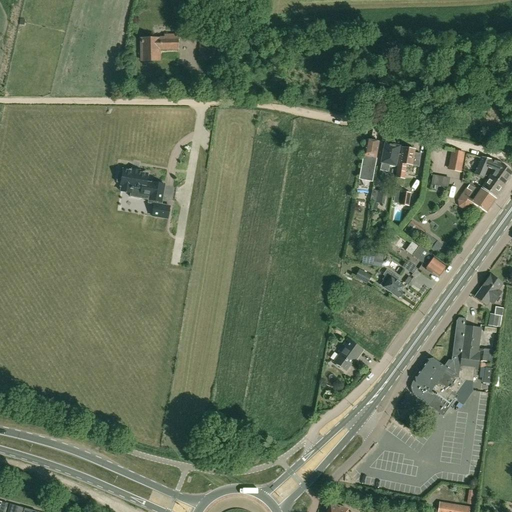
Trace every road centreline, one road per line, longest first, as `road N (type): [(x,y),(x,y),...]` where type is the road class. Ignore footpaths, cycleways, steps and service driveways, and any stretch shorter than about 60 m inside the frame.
road 1 (track): [(511,157),(253,105),(0,100)]
road 2 (unclassified): [(311,511),(370,440),(511,229)]
road 3 (unclassified): [(511,185),(370,380),(314,428),(312,452)]
road 4 (primary): [(383,386),(511,208)]
road 5 (primary): [(203,504),(0,432)]
road 6 (primary): [(0,450),(162,511)]
road 7 (primary): [(278,511),(383,386)]
